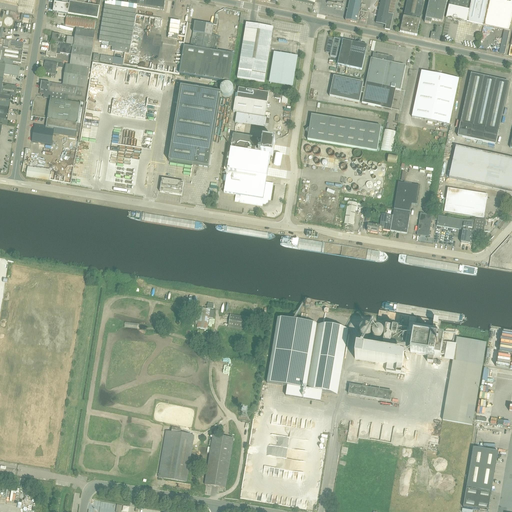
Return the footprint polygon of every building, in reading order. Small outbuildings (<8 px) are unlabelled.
[(85,0),(70,0),(70,3),(69,5),(68,14),(98,19),(99,7),(97,7),(85,5),(85,0)] [(112,51),(129,54),(137,6),(164,11),(165,2),(152,0),(130,0),(128,2),(124,2),(123,4),(106,1),(99,41),(110,43),(109,46),(112,47),(112,51)] [(357,23),(361,0),(349,0),(345,20),(357,23)] [(386,25),(388,14),(391,0),(380,0),(376,23),(386,25)] [(420,20),(424,0),(407,0),(400,32),(417,36),(420,20)] [(432,20),(443,23),(447,0),(429,0),(425,22),(431,24),(432,20)] [(488,0),(449,0),(449,6),(451,7),(452,7),(449,19),(457,20),(483,26),(488,0)] [(511,2),(500,0),(488,0),(483,26),(510,31),(511,19),(511,2)] [(68,14),(69,5),(55,2),(53,12),(68,14)] [(385,29),(390,30),(393,15),(388,14),(386,25),(385,29)] [(94,30),(96,20),(67,16),(65,25),(75,27),(94,30)] [(162,19),(158,42),(176,45),(180,22),(162,19)] [(212,34),(213,26),(195,22),(192,38),(190,47),(184,46),(179,74),(205,79),(213,34),(212,34)] [(273,28),(246,23),(237,78),(264,83),(273,28)] [(432,33),(430,39),(439,41),(442,28),(437,27),(436,34),(432,33)] [(93,49),(95,32),(76,29),(75,38),(67,37),(66,44),(93,49)] [(51,42),(58,43),(62,44),(63,44),(64,39),(60,38),(60,34),(55,34),(55,35),(53,34),(51,42)] [(213,34),(205,79),(229,83),(234,52),(215,49),(217,35),(213,34)] [(329,38),(326,52),(330,53),(330,52),(331,52),(330,56),(336,58),(340,40),(334,38),(334,40),(329,38)] [(10,62),(20,64),(24,44),(0,39),(0,64),(10,66),(10,62)] [(358,44),(353,42),(343,40),(338,65),(362,70),(367,46),(362,44),(362,43),(361,43),(359,42),(358,43),(358,44)] [(60,53),(62,44),(58,43),(58,45),(51,44),(50,52),(47,52),(46,56),(56,58),(57,54),(60,55),(60,53)] [(66,44),(63,44),(62,44),(60,53),(71,55),(70,65),(90,68),(93,49),(66,44)] [(392,110),(396,90),(401,91),(406,66),(392,63),(392,62),(393,62),(394,58),(389,57),(389,56),(377,53),(377,54),(372,53),(371,58),(372,58),(372,59),(371,59),(365,88),(362,88),(363,83),(334,77),(329,97),(359,103),(361,93),(364,93),(362,103),(392,110)] [(101,55),(100,61),(113,63),(114,57),(101,55)] [(45,63),(43,72),(51,73),(51,74),(55,75),(57,65),(45,63)] [(11,66),(10,66),(0,64),(0,77),(3,78),(3,75),(16,77),(18,77),(18,75),(20,67),(13,66),(11,66)] [(90,68),(70,65),(66,64),(63,84),(86,88),(90,68)] [(422,71),(412,117),(449,125),(459,79),(422,71)] [(472,75),(461,124),(458,136),(495,144),(498,132),(509,83),(472,75)] [(86,88),(63,84),(62,84),(62,85),(42,82),(40,92),(41,94),(44,94),(43,98),(51,99),(51,98),(81,103),(81,102),(84,103),(86,88)] [(220,91),(221,92),(221,93),(222,94),(222,95),(223,95),(224,96),(225,96),(226,96),(227,96),(228,96),(229,96),(230,96),(231,95),(232,94),(233,93),(233,92),(233,91),(233,90),(233,89),(233,88),(233,87),(232,86),(232,85),(231,85),(231,84),(230,84),(229,84),(228,83),(227,83),(226,83),(225,83),(225,84),(224,84),(223,84),(223,85),(222,85),(222,86),(221,86),(221,87),(221,88),(220,88),(220,89),(220,90),(220,91)] [(16,87),(2,84),(0,94),(10,96),(12,97),(12,96),(15,97),(16,87)] [(181,87),(169,161),(209,168),(221,94),(181,87)] [(239,88),(237,98),(267,103),(269,93),(239,88)] [(10,96),(0,94),(0,124),(2,125),(6,126),(10,96)] [(46,127),(55,129),(76,132),(81,103),(51,98),(51,99),(47,122),(46,127)] [(237,98),(235,98),(233,112),(265,117),(267,103),(237,98)] [(237,113),(235,123),(265,128),(266,118),(237,113)] [(381,127),(351,122),(312,116),(309,128),(307,130),(307,132),(308,134),(307,140),(377,152),(381,127)] [(52,145),(54,135),(54,130),(45,128),(45,127),(35,125),(32,142),(37,143),(52,145)] [(75,138),(76,132),(55,129),(54,130),(54,135),(75,138)] [(381,150),(391,152),(395,133),(385,131),(381,150)] [(275,141),(251,138),(233,135),(229,164),(227,173),(224,193),(241,196),(240,203),(262,206),(263,204),(265,204),(267,203),(268,200),(270,200),(273,184),(266,183),(270,156),(273,156),(275,141)] [(511,192),(511,159),(456,147),(449,178),(511,192)] [(162,179),(160,192),(182,196),(184,183),(162,179)] [(407,234),(411,212),(412,204),(417,205),(420,186),(398,182),(393,216),(390,231),(407,234)] [(448,189),(444,212),(484,219),(487,195),(448,189)] [(348,202),(344,224),(353,225),(357,203),(348,202)] [(390,231),(393,216),(382,214),(379,227),(368,225),(367,232),(379,234),(379,233),(382,234),(383,230),(390,231)] [(421,214),(417,235),(429,237),(432,220),(437,221),(437,216),(421,214)] [(446,228),(463,231),(464,221),(438,216),(437,226),(446,228)] [(473,234),(475,221),(465,220),(464,221),(463,231),(461,243),(471,244),(473,234)] [(475,221),(473,234),(483,235),(486,220),(475,221)] [(211,310),(200,308),(197,328),(208,330),(211,310)] [(308,389),(318,325),(278,319),(267,383),(288,387),(303,389),(304,389),(308,389)] [(385,328),(383,344),(405,347),(411,348),(410,353),(428,356),(427,362),(432,363),(433,358),(439,359),(440,355),(444,355),(445,355),(447,343),(442,343),(443,338),(437,337),(437,335),(438,328),(437,328),(439,321),(434,320),(433,327),(409,323),(407,332),(385,328)] [(348,330),(318,325),(308,389),(322,392),(337,394),(348,330)] [(456,338),(453,361),(443,421),(472,426),(482,366),(486,343),(456,338)] [(387,364),(386,372),(406,375),(406,370),(402,369),(404,356),(356,348),(355,359),(387,364)] [(350,385),(349,394),(391,401),(392,392),(350,385)] [(287,391),(286,396),(321,402),(322,397),(322,392),(308,389),(304,389),(303,389),(288,387),(287,391)] [(159,478),(185,482),(193,436),(166,432),(159,478)] [(225,488),(233,438),(213,435),(205,485),(225,488)] [(473,448),(463,508),(488,511),(498,452),(473,448)]
